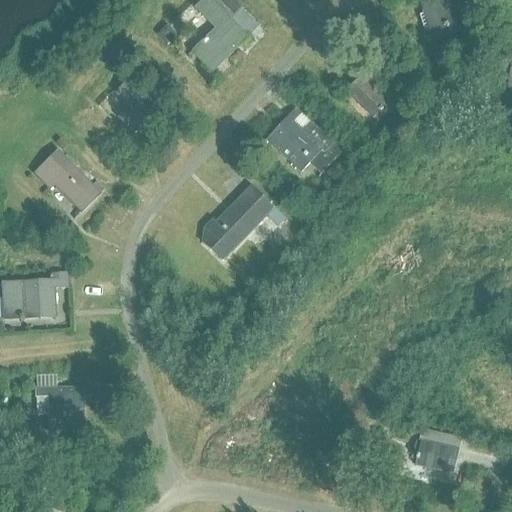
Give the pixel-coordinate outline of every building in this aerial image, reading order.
[(188,56),(209,77),(246,40),(228,23),(205,0),(192,13),(212,33),(188,56)] [(429,32),(432,42),(460,33),(448,0),(435,0),(420,5),(423,15),(419,16),(425,34),(429,32)] [(242,9),(228,23),(246,40),(260,27),(242,9)] [(172,21),(162,28),(176,48),(186,41),(172,21)] [(371,120),(375,124),(387,112),(383,109),(392,100),(365,73),(346,92),(372,118),(371,120)] [(119,123),(143,146),(168,121),(128,82),(114,96),(130,112),(119,123)] [(271,136),(283,148),(278,153),(300,174),(321,152),(323,154),(332,145),(313,127),(305,136),(287,119),(271,136)] [(54,190),(82,217),(100,198),(57,156),(35,179),(50,194),(54,190)] [(204,231),(202,245),(220,262),(264,216),(278,229),(286,221),(281,216),(252,189),(218,225),(214,221),(204,231)] [(1,287),(3,322),(39,320),(38,315),(53,314),(52,289),(66,288),(65,276),(48,277),(49,284),(1,287)] [(474,369),(497,403),(511,392),(511,376),(497,354),(474,369)] [(75,390),(36,391),(37,398),(49,397),(50,430),(74,429),(74,420),(82,420),(82,396),(75,396),(75,390)] [(415,467),(453,475),(458,452),(420,443),(415,442),(412,455),(417,456),(415,467)]
